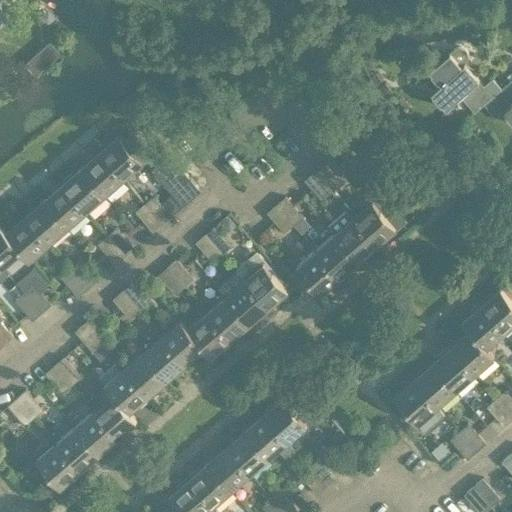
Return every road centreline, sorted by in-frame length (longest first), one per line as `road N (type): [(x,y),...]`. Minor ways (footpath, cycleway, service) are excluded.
road 1 (residential): [(0,384),(227,189)]
road 2 (residential): [(227,189),(243,207),(308,149),(262,95),(195,151)]
road 3 (residential): [(333,511),(372,478),(422,511),(511,431)]
